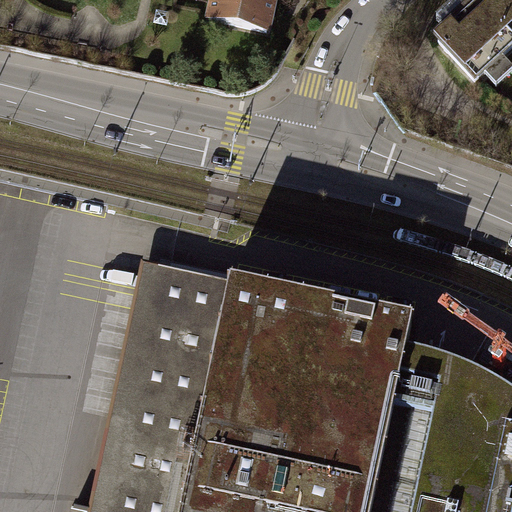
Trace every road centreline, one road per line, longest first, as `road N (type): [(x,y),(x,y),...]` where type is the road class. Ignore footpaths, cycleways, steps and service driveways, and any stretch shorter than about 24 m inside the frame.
road 1 (secondary): [(312,159),(0,90)]
road 2 (secondary): [(511,218),(312,159)]
road 3 (residential): [(384,0),(348,41),(312,159)]
